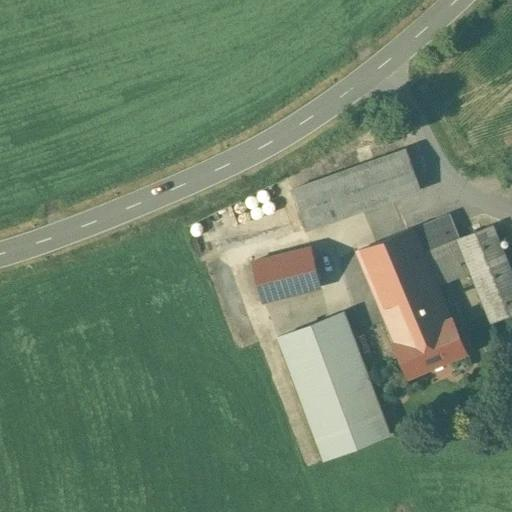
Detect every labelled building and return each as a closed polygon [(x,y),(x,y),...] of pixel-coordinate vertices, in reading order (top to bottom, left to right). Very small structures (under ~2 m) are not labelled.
[(406,148),(291,189),(305,230),(421,189),(406,148)] [(412,227),(358,249),(396,341),(450,318),(435,283),(470,269),(491,321),(511,312),(511,273),(503,250),(492,224),(460,237),(451,215),(413,230),(412,227)] [(311,246),(253,261),(263,301),(321,286),(311,246)] [(344,311),(277,337),(323,459),(390,433),(344,311)] [(396,341),(394,342),(408,374),(466,350),(452,318),(396,341)]
